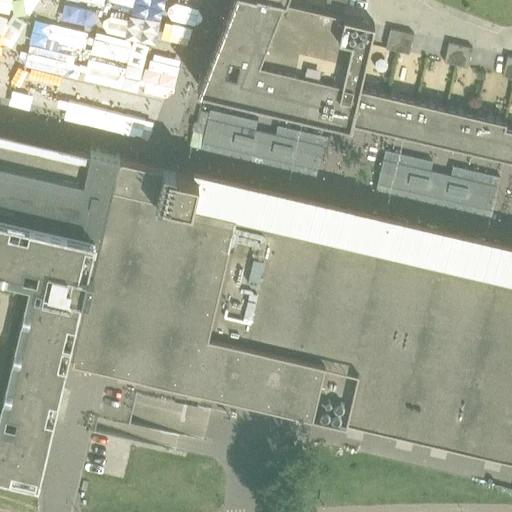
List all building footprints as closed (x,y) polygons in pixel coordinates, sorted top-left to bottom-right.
[(511,0),(230,0),(198,84),(349,119),(511,157),(511,0)] [(210,143),(309,166),(315,141),(216,118),(210,143)] [(0,461),(36,470),(39,456),(36,455),(38,445),(41,446),(64,350),(73,352),(119,154),(119,152),(90,145),(89,151),(83,149),(77,148),(74,148),(71,148),(64,148),(61,148),(57,148),(47,145),(0,134),(0,461)] [(71,358),(511,460),(511,246),(505,245),(505,242),(504,242),(503,242),(502,244),(476,238),(475,235),(474,235),(472,237),(447,231),(446,228),(445,228),(443,230),(417,224),(417,221),(416,221),(414,223),(388,217),(388,214),(387,215),(386,214),(385,217),(359,210),(358,208),(357,207),(356,210),(330,204),(329,201),(328,200),(326,203),(300,197),(300,194),(299,194),(297,196),(271,190),(271,187),(270,187),(269,187),(268,189),(242,183),(242,180),(241,180),(240,180),(239,182),(213,176),(212,173),(211,173),(210,175),(184,169),(183,167),(182,167),(182,166),(180,169),(166,166),(154,163),(154,160),(153,160),(151,162),(125,156),(125,153),(124,153),(122,154),(119,154),(73,352),(71,358)] [(385,184),(484,207),(490,182),(391,159),(385,184)]
